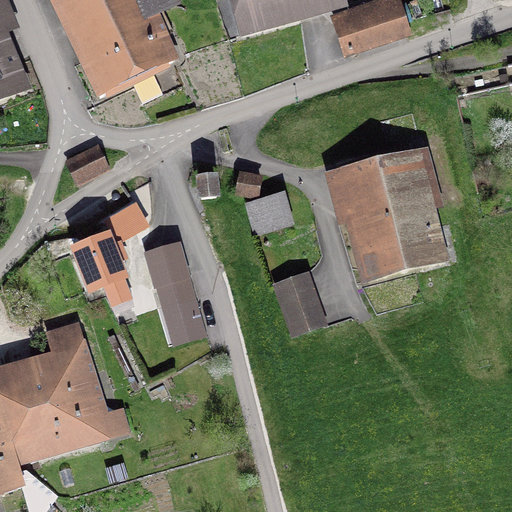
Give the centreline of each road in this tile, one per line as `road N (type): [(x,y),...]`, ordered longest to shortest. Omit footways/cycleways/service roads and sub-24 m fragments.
road 1 (residential): [(171,150),(278,511)]
road 2 (residential): [(171,150),(315,86),(511,21)]
road 3 (residential): [(27,241),(171,150)]
road 4 (residential): [(22,0),(67,120)]
road 5 (residential): [(67,120),(27,241)]
